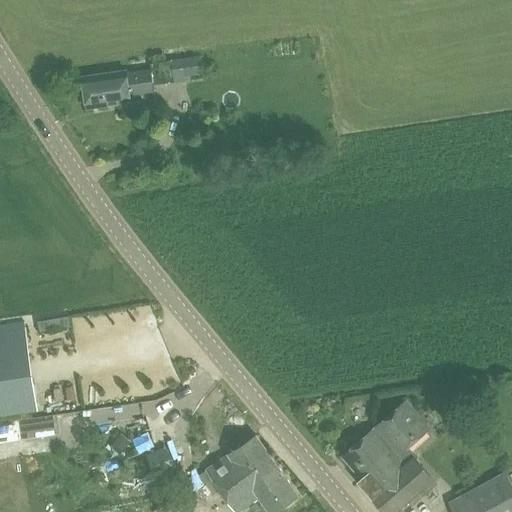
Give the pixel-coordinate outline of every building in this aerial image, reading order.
[(200,73),(196,55),(149,62),(150,68),(127,72),(127,70),(82,77),(86,107),(131,101),(130,94),(155,91),(154,84),(174,81),(174,83),(186,81),(185,75),(200,73)] [(69,316),(38,321),(40,333),(71,328),(69,316)] [(0,414),(30,410),(37,409),(33,384),(29,359),(24,330),(23,322),(0,325),(0,414)] [(385,511),(393,511),(433,478),(407,448),(430,427),(406,399),(342,456),(362,478),(359,481),(385,511)] [(121,432),(112,446),(121,453),(131,439),(121,432)] [(220,489),(226,499),(262,474),(264,477),(279,467),(256,434),(206,470),(199,474),(213,494),(220,489)] [(156,476),(177,468),(168,445),(147,453),(156,476)] [(269,511),(273,511),(298,494),(279,467),(264,477),(262,474),(226,499),(234,511),(238,511),(259,497),(269,511)] [(511,511),(511,483),(505,471),(449,502),(454,511),(511,511)] [(181,511),(174,502),(160,511),(182,511),(181,510),(181,511)]
